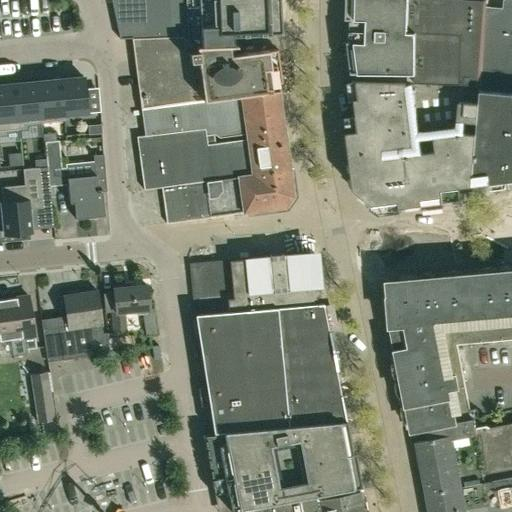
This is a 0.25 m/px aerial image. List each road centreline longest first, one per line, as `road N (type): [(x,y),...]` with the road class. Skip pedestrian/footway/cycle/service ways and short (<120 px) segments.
road 1 (residential): [(153,248),(168,268),(201,511)]
road 2 (residential): [(125,248),(88,0)]
road 3 (residential): [(0,262),(125,248)]
